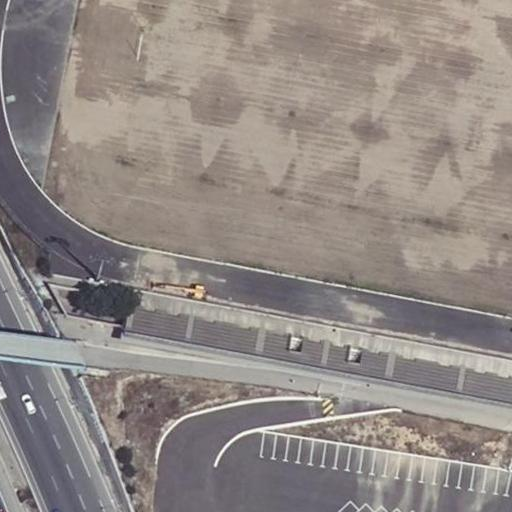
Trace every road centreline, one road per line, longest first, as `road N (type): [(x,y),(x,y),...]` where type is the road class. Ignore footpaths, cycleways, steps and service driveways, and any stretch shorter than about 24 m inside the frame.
road 1 (motorway): [(110,511),(0,280)]
road 2 (motorway): [(65,511),(0,354)]
